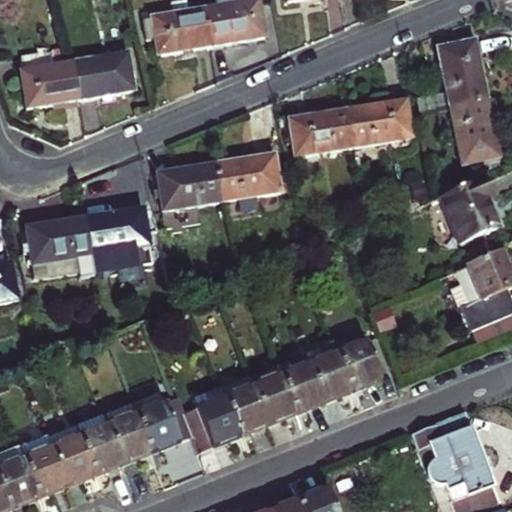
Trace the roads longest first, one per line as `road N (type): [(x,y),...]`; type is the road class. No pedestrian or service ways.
road 1 (residential): [(0,157),(19,170),(60,171),(479,0)]
road 2 (residential): [(178,511),(511,374)]
